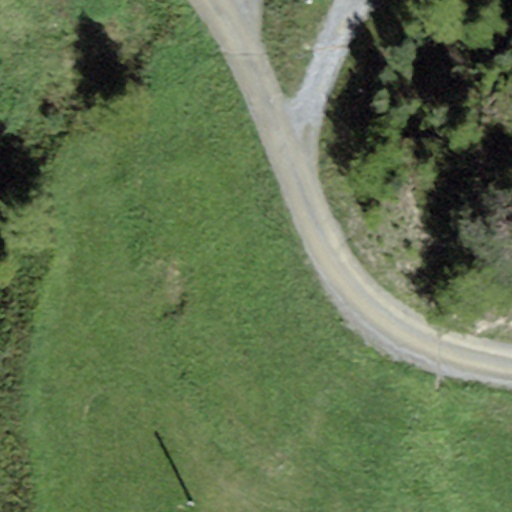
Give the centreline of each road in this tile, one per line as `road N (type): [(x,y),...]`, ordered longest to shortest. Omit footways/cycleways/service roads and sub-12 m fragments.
road 1 (track): [(285,191),(344,300),(423,348),(511,361)]
road 2 (track): [(285,191),(316,24),(342,0)]
road 3 (track): [(216,4),(250,71),(285,191)]
